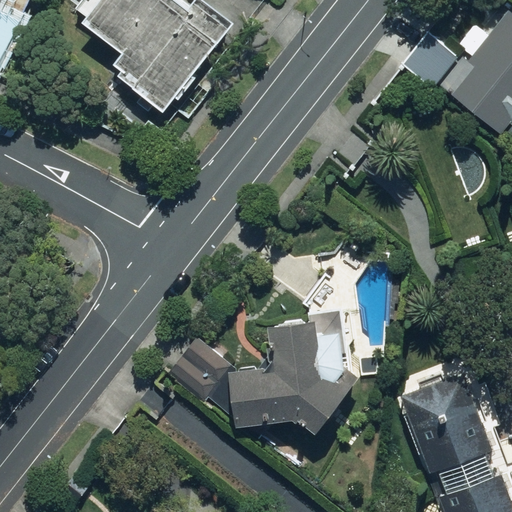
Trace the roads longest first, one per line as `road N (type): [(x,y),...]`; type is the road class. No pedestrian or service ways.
road 1 (unclassified): [(178,241),(367,0)]
road 2 (unclassified): [(0,464),(178,241)]
road 3 (unknown): [(96,344),(297,511)]
road 4 (residential): [(0,150),(178,241)]
